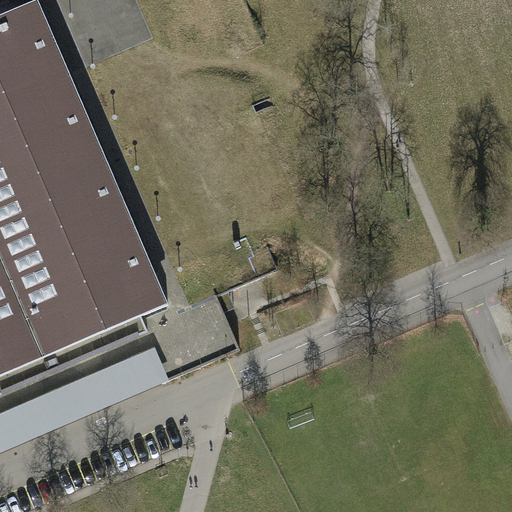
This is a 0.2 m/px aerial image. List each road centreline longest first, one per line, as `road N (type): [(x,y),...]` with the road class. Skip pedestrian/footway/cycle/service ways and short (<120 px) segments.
road 1 (unclassified): [(0,476),(511,255)]
road 2 (track): [(459,278),(376,94),(368,43),(375,0)]
road 3 (track): [(191,511),(221,382)]
